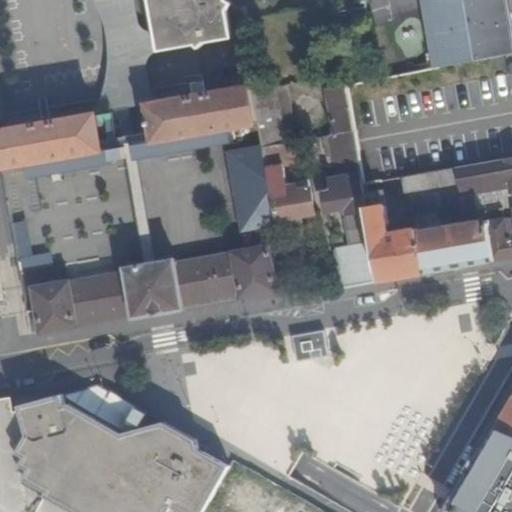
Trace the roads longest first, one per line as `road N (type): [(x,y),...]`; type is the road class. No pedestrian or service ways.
road 1 (residential): [(511,280),(0,372)]
road 2 (residential): [(415,511),(511,343)]
